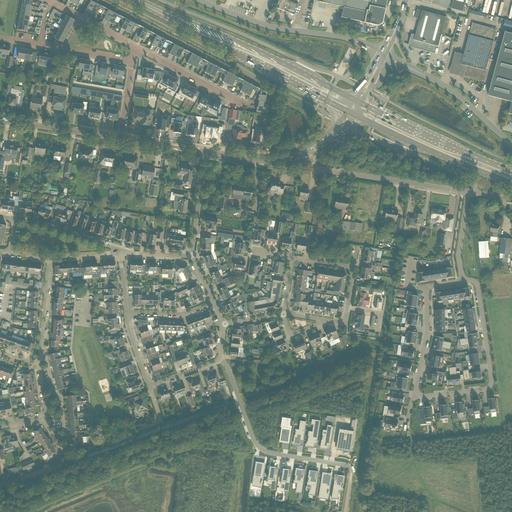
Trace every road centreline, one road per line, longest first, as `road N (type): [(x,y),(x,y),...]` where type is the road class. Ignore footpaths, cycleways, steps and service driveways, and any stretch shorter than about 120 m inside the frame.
road 1 (primary): [(354,99),(164,14)]
road 2 (primary): [(164,14),(347,111)]
road 3 (residential): [(414,394),(490,386),(477,285),(463,278)]
road 4 (tertiary): [(379,53),(197,0)]
road 5 (residential): [(219,359),(259,449),(345,464)]
road 6 (residential): [(303,153),(320,170),(468,192)]
road 7 (primary): [(355,115),(511,183)]
road 8 (primary): [(511,170),(361,103)]
road 9 (unclassified): [(511,143),(443,85),(385,55)]
road 10 (residential): [(463,278),(426,287),(414,394)]
road 11 (residential): [(0,37),(132,60)]
road 12 (residential): [(41,419),(58,446),(65,444),(40,357)]
road 13 (residential): [(134,47),(245,105)]
road 14 (tertiary): [(120,138),(0,120)]
